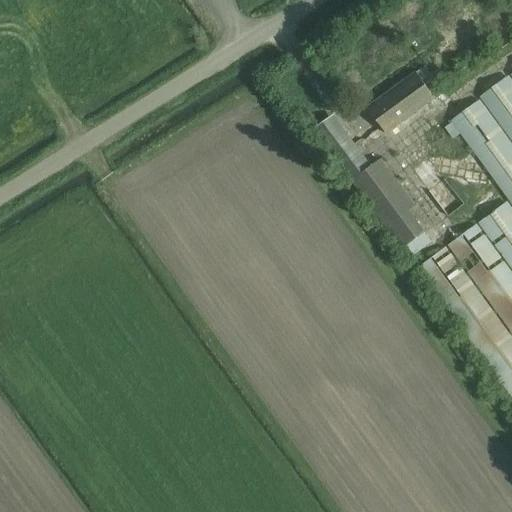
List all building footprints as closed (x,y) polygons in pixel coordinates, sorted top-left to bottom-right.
[(386,134),(435,98),(416,72),(367,108),(386,134)] [(511,84),(507,78),(481,97),(511,138),(511,84)] [(511,142),(482,102),(453,123),(511,204),(511,142)] [(415,205),(381,160),(373,166),(335,115),(313,131),(402,250),(426,233),(409,210),(415,205)] [(438,196),(445,207),(456,200),(448,189),(438,196)] [(511,207),(508,203),(479,224),(511,269),(511,207)] [(444,211),(448,221),(462,214),(458,205),(444,211)] [(511,270),(478,224),(449,245),(511,332),(511,270)] [(418,268),(511,397),(511,337),(446,248),(418,268)]
